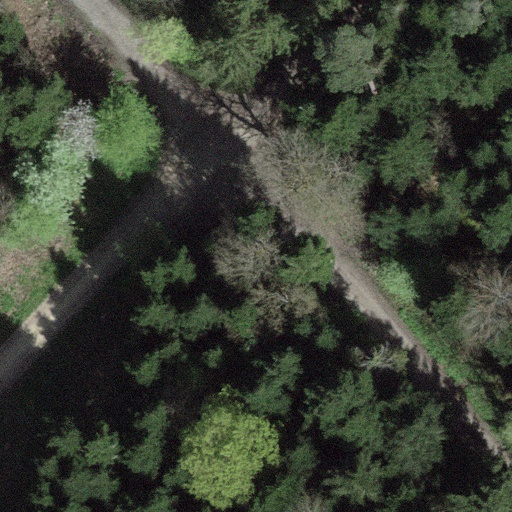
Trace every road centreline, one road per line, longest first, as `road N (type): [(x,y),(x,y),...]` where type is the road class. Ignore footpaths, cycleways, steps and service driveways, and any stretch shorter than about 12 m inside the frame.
road 1 (track): [(219,144),(511,493)]
road 2 (track): [(219,144),(0,350)]
road 3 (track): [(361,0),(219,144)]
road 4 (track): [(87,0),(219,144)]
